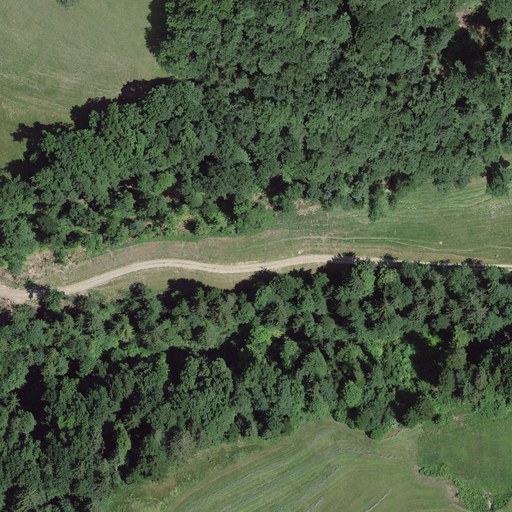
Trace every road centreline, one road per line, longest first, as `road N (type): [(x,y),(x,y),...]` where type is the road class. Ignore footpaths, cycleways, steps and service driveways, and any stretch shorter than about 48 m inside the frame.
road 1 (track): [(511,264),(327,257),(221,270),(161,260),(35,297),(0,297)]
road 2 (track): [(496,0),(247,78),(83,112),(0,90)]
